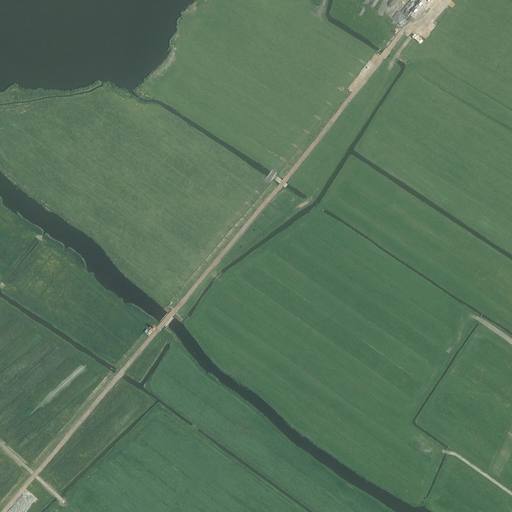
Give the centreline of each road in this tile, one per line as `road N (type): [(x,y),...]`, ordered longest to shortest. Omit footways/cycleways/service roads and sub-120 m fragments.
road 1 (track): [(161,325),(431,0)]
road 2 (track): [(161,325),(3,511)]
